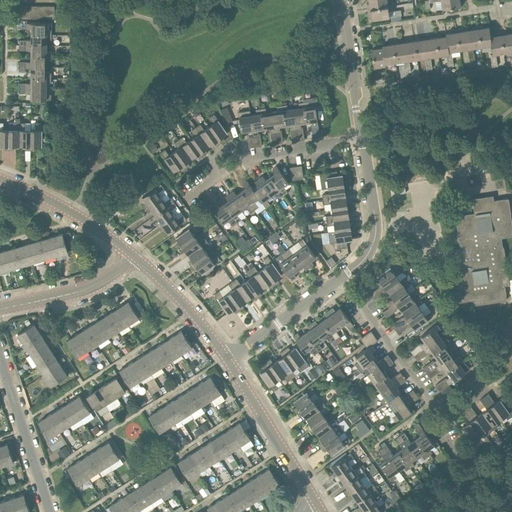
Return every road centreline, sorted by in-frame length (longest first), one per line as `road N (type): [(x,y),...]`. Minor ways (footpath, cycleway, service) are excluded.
road 1 (residential): [(362,137),(242,160),(231,144),(209,160),(219,175),(183,200)]
road 2 (residential): [(317,504),(226,358)]
road 3 (residential): [(49,511),(0,359)]
road 4 (residential): [(340,278),(368,253),(374,236),(362,137)]
road 5 (residential): [(431,402),(340,278)]
road 6 (residential): [(133,255),(0,179)]
road 7 (residential): [(0,309),(90,288),(133,255)]
road 8 (residential): [(226,358),(340,278)]
road 9 (residential): [(226,358),(133,255)]
road 10 (residential): [(362,137),(341,0)]
